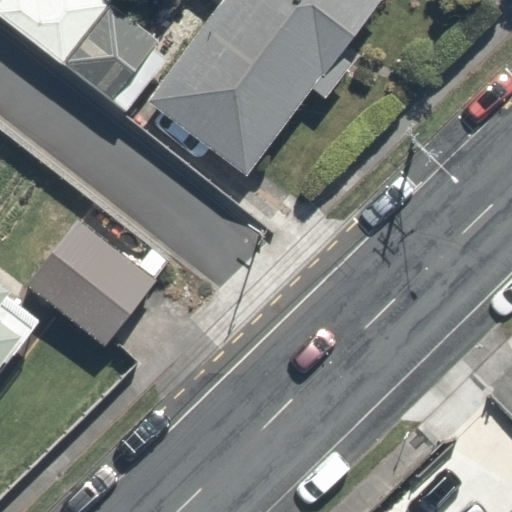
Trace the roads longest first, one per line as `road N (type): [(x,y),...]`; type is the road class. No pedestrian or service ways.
road 1 (residential): [(0,72),(351,344)]
road 2 (secondary): [(178,511),(351,344)]
road 3 (secondary): [(351,344),(511,186)]
